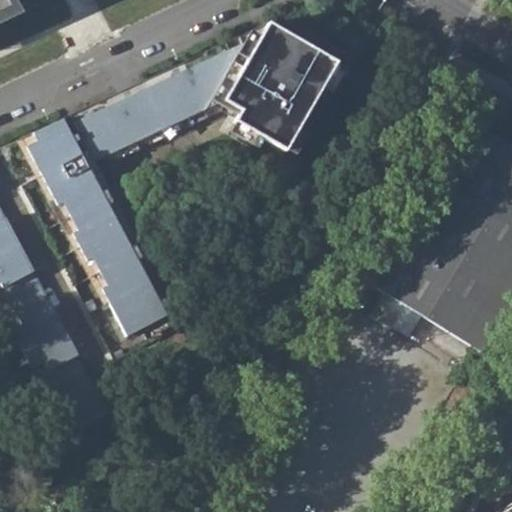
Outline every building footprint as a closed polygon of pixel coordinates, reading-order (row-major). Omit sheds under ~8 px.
[(0,0),(0,21),(23,11),(16,0),(0,0)] [(264,31),(60,125),(71,145),(64,149),(69,158),(35,176),(39,182),(80,161),(85,171),(97,166),(100,174),(219,119),(232,126),(236,119),(240,111),(223,101),(234,81),(235,82),(264,32),(264,31)] [(332,71),(264,32),(235,82),(234,81),(223,101),(240,111),(236,119),(232,126),(229,130),(281,160),(332,71)] [(511,322),(511,146),(461,115),(360,279),(382,293),(367,316),(389,328),(402,306),(489,359),(511,322)] [(60,125),(18,145),(35,176),(69,158),(64,149),(71,145),(60,125)] [(80,161),(39,182),(55,213),(60,210),(75,238),(69,241),(84,270),(90,267),(104,294),(99,296),(124,344),(138,337),(165,323),(80,161)] [(0,233),(0,258),(17,250),(7,231),(0,234),(0,233)] [(17,250),(0,258),(0,292),(8,307),(32,294),(21,273),(27,270),(17,250)] [(32,294),(8,307),(20,331),(9,336),(19,354),(60,332),(51,314),(45,318),(32,294)] [(60,332),(19,354),(30,376),(41,370),(51,390),(76,376),(66,357),(72,354),(60,332)] [(76,376),(51,390),(65,415),(53,421),(64,441),(106,419),(96,399),(89,402),(76,376)] [(511,511),(511,499),(484,511),(511,511)]
